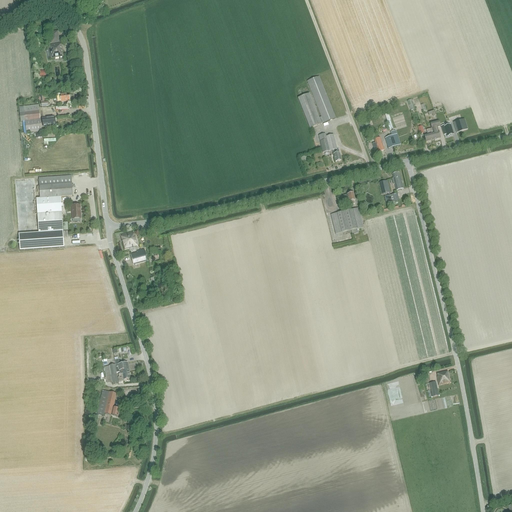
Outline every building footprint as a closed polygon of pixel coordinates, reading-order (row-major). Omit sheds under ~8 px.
[(49,58),(62,56),(61,47),(59,47),(59,44),(48,46),(49,58)] [(336,119),(319,77),(307,81),(321,117),(319,118),(309,94),(298,99),(310,129),(321,124),(324,123),(336,119)] [(58,102),(61,102),(70,101),(69,95),(64,96),(64,93),(56,94),(58,102)] [(38,105),(23,107),(19,108),(20,122),(25,121),(27,133),(41,131),(40,121),(41,121),(41,119),(40,119),(38,105)] [(393,129),(390,120),(391,120),(388,114),(385,115),(387,121),(390,130),(393,129)] [(42,119),(43,127),(56,126),(55,117),(42,119)] [(464,119),(453,123),(457,133),(468,130),(464,119)] [(439,120),(430,122),(431,125),(432,128),(435,140),(440,138),(437,127),(441,126),(439,120)] [(447,137),(454,135),(451,126),(445,127),(445,126),(441,127),(444,136),(446,135),(447,137)] [(435,140),(432,128),(426,130),(427,134),(424,135),(426,142),(435,140)] [(400,145),(397,135),(395,131),(390,132),(391,137),(385,139),(389,149),(396,146),(400,145)] [(319,136),(320,142),(323,153),(333,151),(334,154),(333,154),(335,162),(342,161),(340,153),(339,153),(339,150),(337,150),(333,135),(326,137),(325,134),(319,136)] [(384,151),(380,139),(379,138),(377,138),(378,140),(374,141),(375,143),(372,144),(374,150),(377,149),(378,152),(384,151)] [(392,175),(393,179),(392,179),(393,185),(395,185),(396,192),(403,190),(399,174),(392,175)] [(34,178),(15,180),(18,235),(19,235),(20,251),(40,249),(64,248),(60,197),(72,197),(71,176),(39,179),(40,199),(36,199),(36,201),(35,201),(34,178)] [(382,195),(390,193),(387,181),(379,183),(382,195)] [(353,201),(355,201),(353,193),(348,194),(348,195),(343,196),(345,203),(349,202),(350,206),(353,205),(353,201)] [(397,194),(391,196),(387,197),(389,204),(392,203),(393,203),(399,201),(397,194)] [(80,206),(72,206),(72,220),(73,220),(73,222),(80,222),(80,219),(81,219),(80,206)] [(331,215),(336,235),(363,228),(359,208),(331,215)] [(120,235),(124,250),(129,249),(130,252),(135,250),(134,248),(135,248),(134,247),(138,246),(133,232),(120,235)] [(133,266),(147,262),(144,249),(137,251),(137,253),(131,255),(133,266)] [(127,363),(115,365),(116,373),(119,372),(120,375),(129,373),(127,363)] [(118,385),(116,373),(115,365),(110,366),(104,367),(107,384),(113,383),(113,386),(118,385)] [(447,371),(437,374),(439,386),(450,383),(447,371)] [(124,380),(130,379),(129,373),(120,375),(118,375),(119,378),(118,378),(119,383),(124,382),(124,380)] [(429,384),(432,397),(438,396),(436,382),(429,384)] [(102,391),(97,415),(104,416),(105,414),(118,417),(120,409),(119,409),(119,407),(114,406),(116,394),(102,391)]
